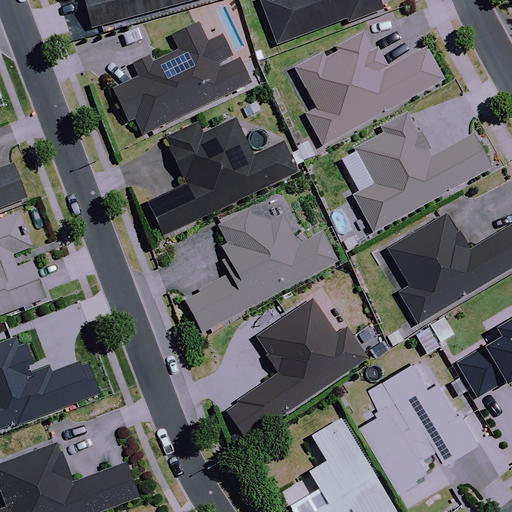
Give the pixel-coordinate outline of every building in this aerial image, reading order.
[(82,0),(91,30),(200,0),(82,0)] [(260,0),(259,1),(275,46),(345,21),(346,24),(380,11),(375,0),(260,0)] [(236,61),(231,64),(229,60),(219,37),(205,43),(196,24),(171,36),(177,50),(164,56),(162,53),(134,66),(139,78),(111,92),(125,122),(132,118),(141,137),(248,86),(236,61)] [(386,71),(365,32),(294,70),(314,107),(306,112),(324,145),(443,81),(426,49),(386,71)] [(430,160),(406,115),(379,130),(382,135),(356,149),(376,186),(355,197),(373,232),(489,170),(471,137),(430,160)] [(195,124),(166,138),(170,146),(166,148),(184,186),(144,205),(160,239),(296,173),(282,144),(251,158),(232,119),(200,135),(195,124)] [(0,170),(0,209),(25,200),(12,166),(0,170)] [(261,225),(253,209),(215,228),(224,245),(216,249),(230,277),(181,302),(198,335),(332,265),(318,237),(299,247),(282,214),(261,225)] [(13,256),(28,251),(15,216),(0,221),(0,315),(45,299),(31,260),(16,266),(13,256)] [(511,225),(468,253),(446,217),(388,252),(410,288),(399,294),(418,325),(511,268),(511,225)] [(334,337),(309,301),(255,338),(279,374),(223,412),(244,443),(365,361),(344,330),(334,337)] [(442,318),(428,327),(440,345),(454,336),(442,318)] [(457,365),(477,402),(503,387),(505,391),(511,386),(511,322),(498,331),(502,339),(457,365)] [(437,348),(426,329),(413,337),(424,356),(437,348)] [(52,369),(35,374),(32,365),(39,362),(29,334),(0,344),(0,431),(99,396),(87,362),(54,374),(52,369)] [(363,424),(403,491),(423,479),(421,476),(432,470),(425,458),(441,449),(450,462),(481,444),(462,411),(458,413),(439,381),(430,386),(416,363),(371,389),(384,411),(363,424)] [(345,417),(310,438),(314,443),(308,447),(319,466),(307,474),(326,505),(314,511),(393,511),(375,482),(382,478),(345,417)] [(71,485),(56,443),(0,464),(0,491),(6,509),(0,511),(101,511),(137,499),(124,465),(71,485)]
